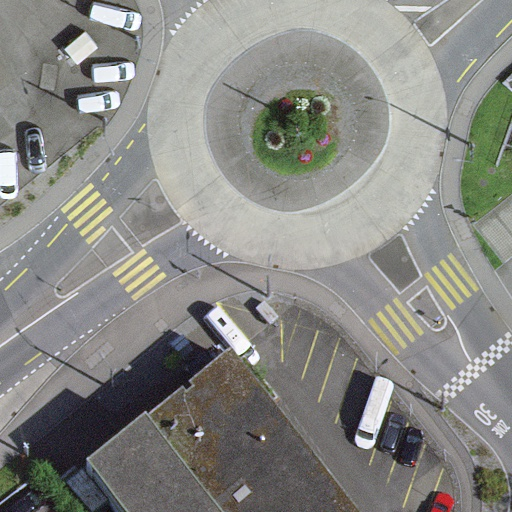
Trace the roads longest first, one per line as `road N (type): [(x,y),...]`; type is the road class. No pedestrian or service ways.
road 1 (primary): [(181,102),(0,343)]
road 2 (primary): [(0,344),(203,241),(243,229)]
road 3 (residential): [(511,401),(430,308),(368,214)]
road 4 (primary): [(414,121),(402,61),(373,24),(326,5)]
road 5 (primary): [(414,121),(472,37),(511,2)]
road 6 (primary): [(181,102),(184,162),(216,210),(243,229)]
road 7 (primary): [(243,229),(323,235),(368,214)]
